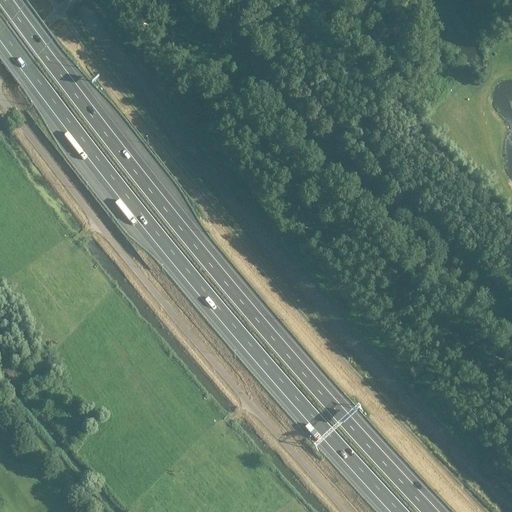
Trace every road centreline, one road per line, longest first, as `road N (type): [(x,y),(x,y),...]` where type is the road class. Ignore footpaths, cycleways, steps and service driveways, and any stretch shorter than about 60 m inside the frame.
road 1 (track): [(484,511),(265,272),(50,0)]
road 2 (motorway): [(433,511),(264,325),(10,0)]
road 3 (motorway): [(0,37),(159,242),(394,511)]
road 4 (unclassified): [(345,511),(167,309),(0,98)]
